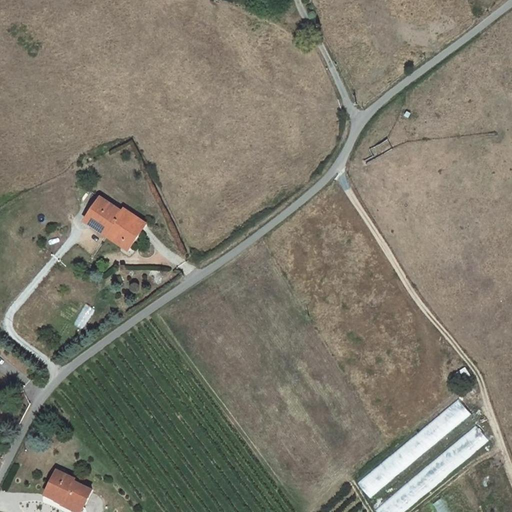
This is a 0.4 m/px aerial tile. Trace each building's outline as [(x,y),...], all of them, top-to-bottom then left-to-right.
[(98,197),(82,221),(105,236),(126,249),(130,244),(143,223),(122,209),(121,211),(98,197)] [(458,399),(359,483),(371,497),(470,413),(458,399)] [(475,426),(375,510),(376,511),(402,511),(487,441),(475,426)] [(44,495),(63,504),(64,500),(82,510),(90,491),(72,483),(74,480),(57,471),(44,495)] [(448,511),(442,498),(434,503),(438,511),(448,511)] [(82,511),(83,510),(82,510),(64,500),(63,504),(60,509),(65,511),(82,511)]
